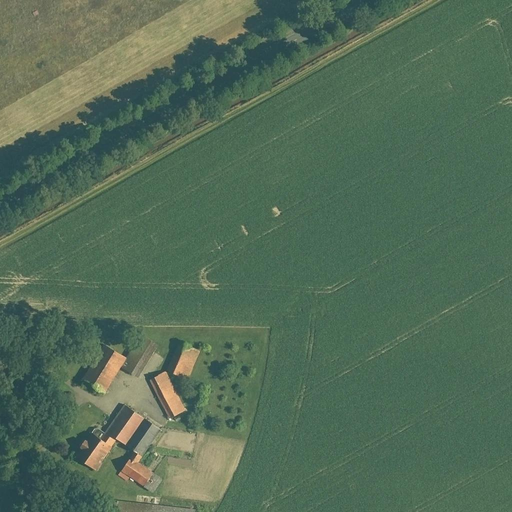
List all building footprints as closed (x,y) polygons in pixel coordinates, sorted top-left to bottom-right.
[(137,376),(157,344),(143,335),(123,367),(137,376)] [(200,350),(180,342),(169,370),(188,378),(200,350)] [(106,344),(85,378),(106,392),(127,358),(106,344)] [(186,410),(166,371),(150,379),(170,418),(186,410)] [(126,404),(107,430),(118,439),(127,445),(146,419),(126,404)] [(146,419),(127,445),(136,452),(142,455),(161,429),(146,419)] [(113,446),(118,439),(107,430),(102,438),(113,446)] [(93,432),(76,455),(96,469),(113,446),(102,438),(93,432)] [(136,452),(133,457),(138,461),(142,455),(136,452)] [(131,476),(145,486),(155,473),(138,461),(133,457),(119,475),(128,481),(131,476)] [(155,473),(145,486),(155,493),(164,479),(155,473)] [(196,511),(196,509),(116,501),(114,511),(196,511)]
